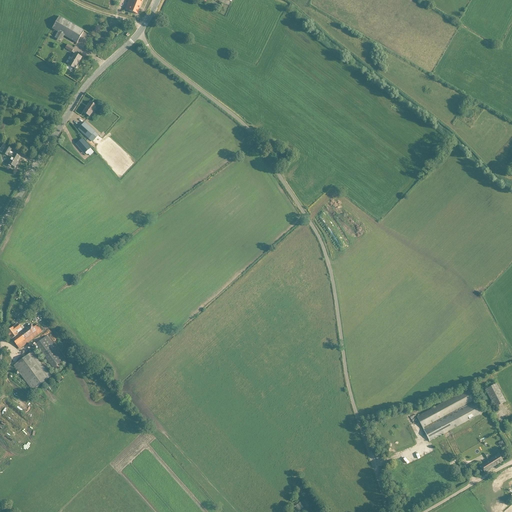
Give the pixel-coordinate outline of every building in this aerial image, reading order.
[(131,0),(133,1),(129,11),(137,14),(142,0),(131,0)] [(55,38),(61,41),(64,35),(77,43),(84,31),(59,16),(52,28),(58,32),(55,38)] [(71,71),(72,68),(75,69),(82,58),(74,53),(66,68),(71,71)] [(97,106),(94,105),(90,102),(83,112),(90,117),(97,106)] [(78,129),(89,139),(92,142),(98,135),(95,132),(84,122),(78,129)] [(76,144),(79,148),(84,152),(85,152),(89,157),(94,152),(89,147),(82,139),(76,144)] [(20,157),(16,154),(14,153),(13,155),(10,153),(12,149),(3,144),(0,149),(0,151),(8,156),(10,157),(6,165),(11,167),(12,165),(15,167),(17,164),(16,163),(20,157)] [(328,240),(330,246),(336,244),(334,238),(328,240)] [(27,323),(45,311),(41,306),(27,316),(26,314),(23,316),(24,318),(23,318),(27,323)] [(19,349),(23,346),(43,332),(37,324),(34,327),(32,325),(18,334),(16,331),(21,328),(18,323),(17,324),(6,332),(12,339),(19,349)] [(53,368),(64,360),(64,359),(46,336),(36,344),(53,368)] [(32,391),(36,388),(51,377),(32,352),(14,366),(32,391)] [(506,402),(503,397),(496,384),(485,390),(495,407),(506,402)] [(450,430),(482,414),(468,389),(416,417),(430,441),(450,430)] [(406,466),(418,488),(446,473),(434,450),(406,466)] [(498,454),(480,466),(485,473),(503,461),(498,454)] [(300,502),(295,506),(299,511),(304,507),(300,502)]
